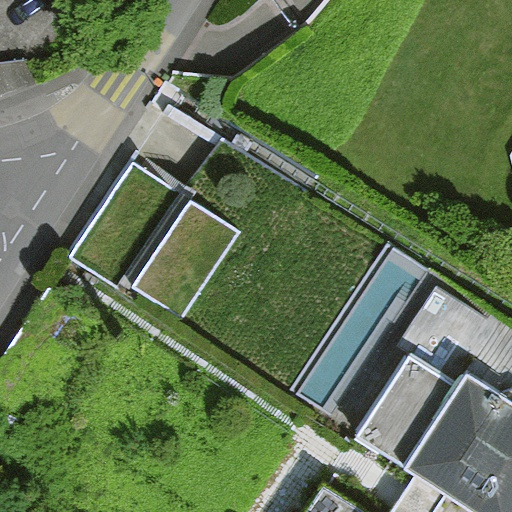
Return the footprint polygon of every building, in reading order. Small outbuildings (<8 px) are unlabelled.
[(71,253),(121,286),(182,193),(132,160),(71,253)] [(190,194),(131,279),(183,315),(242,230),(190,194)] [(51,284),(0,355),(0,427),(21,442),(106,324),(51,284)] [(407,343),(353,423),(486,511),(511,511),(511,390),(461,357),(451,373),(407,343)] [(377,511),(323,475),(297,511),(377,511)]
